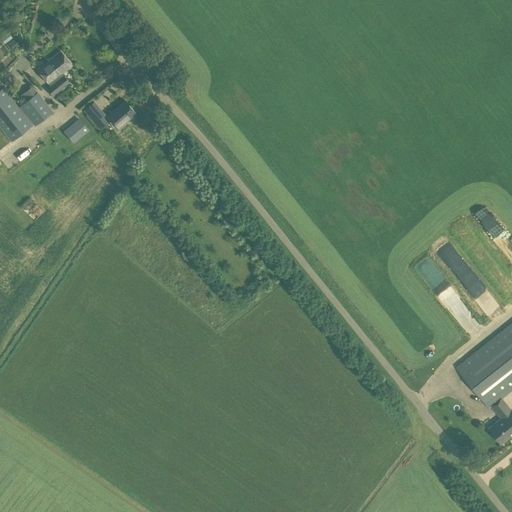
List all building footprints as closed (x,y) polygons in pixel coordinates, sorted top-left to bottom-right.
[(0,62),(3,68),(16,59),(2,37),(0,38),(0,62)] [(17,37),(8,44),(13,50),(21,43),(17,37)] [(60,74),(61,74),(72,65),(60,51),(49,60),(60,74)] [(63,75),(61,74),(60,74),(49,60),(37,69),(49,84),(50,85),(46,88),(52,96),(69,82),(63,75)] [(34,126),(53,111),(33,87),(21,96),(24,101),(19,105),(34,126)] [(0,126),(11,141),(27,128),(32,125),(3,88),(0,90),(0,126)] [(116,129),(135,112),(125,100),(106,116),(116,129)] [(94,101),(86,108),(83,110),(100,130),(105,126),(108,130),(112,127),(108,123),(109,122),(103,116),(106,114),(94,101)] [(79,118),(75,123),(84,134),(89,130),(79,118)] [(74,241),(125,158),(112,150),(105,160),(95,154),(50,226),(74,241)] [(460,233),(464,238),(473,230),(470,226),(460,233)] [(437,257),(424,262),(443,308),(456,303),(437,257)] [(468,327),(477,321),(462,300),(453,307),(468,327)] [(491,406),(501,418),(495,423),(497,425),(491,429),(501,443),(511,434),(511,409),(511,410),(502,397),(511,389),(511,322),(457,367),(489,407),(491,406)]
